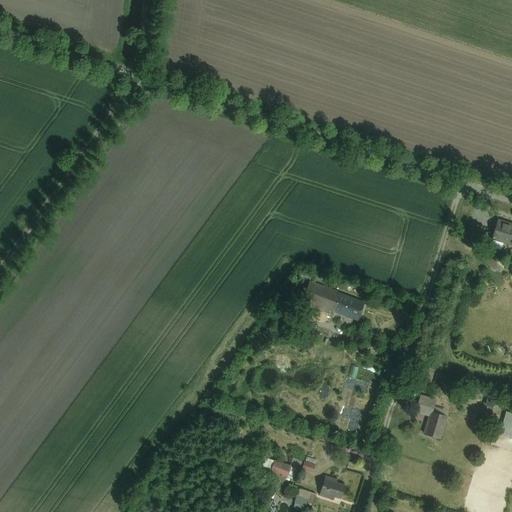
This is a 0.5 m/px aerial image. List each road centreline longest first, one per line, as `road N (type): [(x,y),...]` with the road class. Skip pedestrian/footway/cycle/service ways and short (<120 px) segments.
road 1 (unclassified): [(0,29),(462,185)]
road 2 (residential): [(462,185),(358,511)]
road 3 (track): [(0,258),(132,74),(143,0)]
